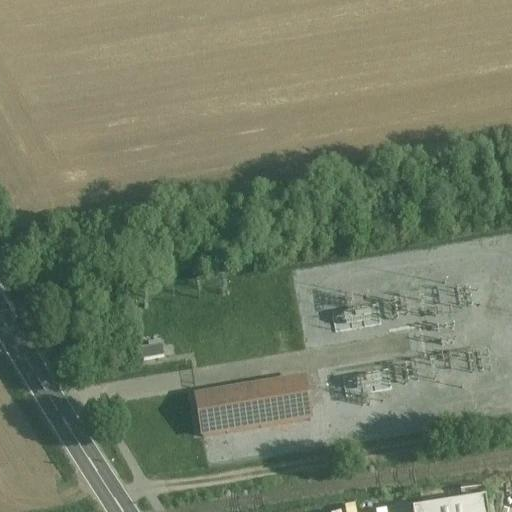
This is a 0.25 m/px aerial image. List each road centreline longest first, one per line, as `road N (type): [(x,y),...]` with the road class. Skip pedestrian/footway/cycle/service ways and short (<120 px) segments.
road 1 (track): [(116,500),(511,429)]
road 2 (secondary): [(0,314),(123,511)]
